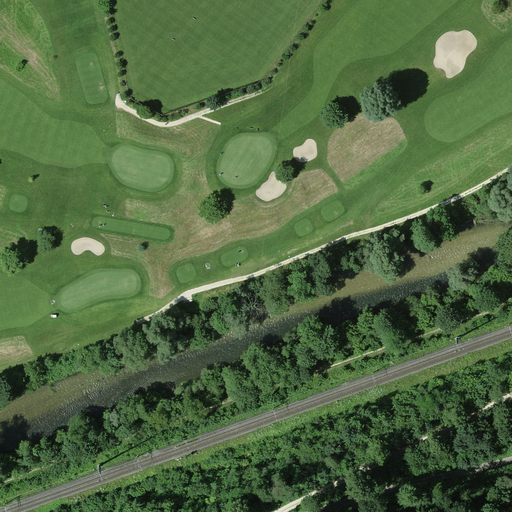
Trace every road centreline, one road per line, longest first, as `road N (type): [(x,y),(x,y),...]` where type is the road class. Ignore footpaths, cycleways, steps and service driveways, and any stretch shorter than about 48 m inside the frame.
road 1 (track): [(511,167),(419,213),(177,297)]
road 2 (track): [(283,511),(511,397)]
